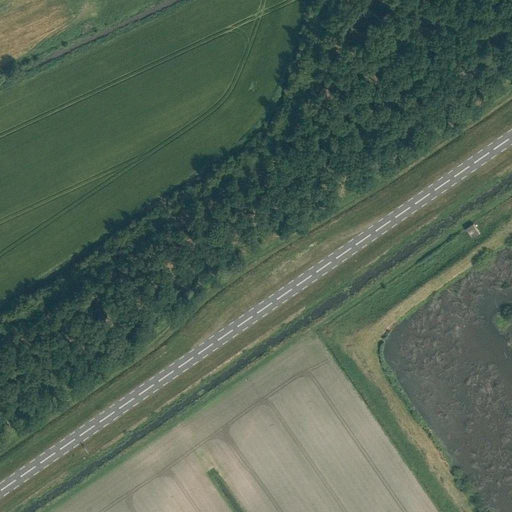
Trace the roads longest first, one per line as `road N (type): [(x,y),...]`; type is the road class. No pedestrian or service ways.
road 1 (track): [(511,84),(207,283),(172,324),(0,448)]
road 2 (primary): [(0,491),(511,137)]
